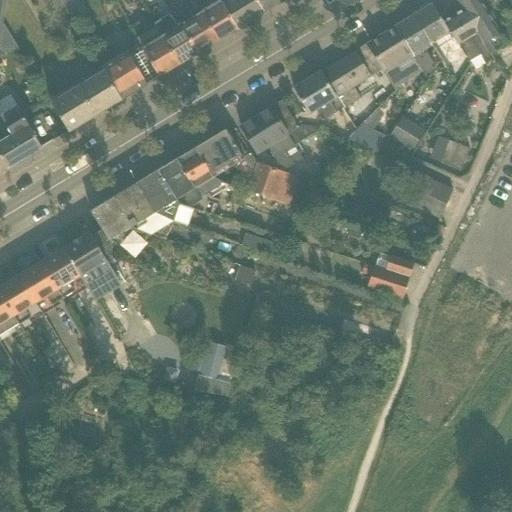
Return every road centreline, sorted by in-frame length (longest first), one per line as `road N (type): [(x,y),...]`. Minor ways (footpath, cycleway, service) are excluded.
road 1 (tertiary): [(0,220),(363,0)]
road 2 (residential): [(411,309),(511,92)]
road 3 (track): [(350,511),(407,355),(411,309)]
road 4 (track): [(511,375),(413,511)]
road 5 (track): [(120,347),(0,416)]
